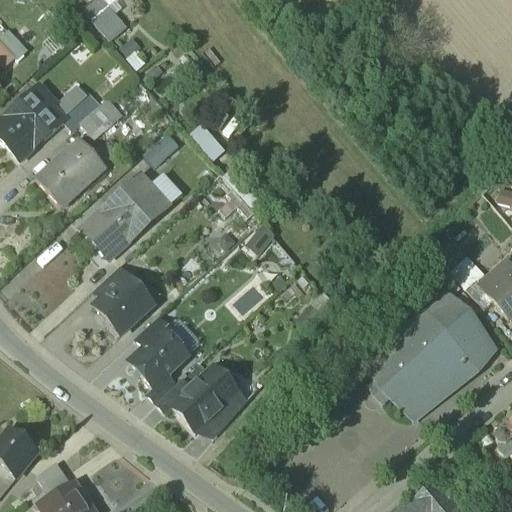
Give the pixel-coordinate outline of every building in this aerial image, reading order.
[(101,0),(94,0),(93,1),(92,0),(80,10),(103,38),(121,23),(101,0)] [(135,67),(147,58),(130,37),(118,47),(135,67)] [(12,59),(0,45),(0,67),(2,69),(12,59)] [(34,90),(4,118),(4,119),(0,122),(0,144),(3,148),(5,147),(20,163),(62,125),(64,123),(61,119),(34,90)] [(85,98),(61,119),(64,123),(62,125),(69,133),(78,126),(95,109),(85,98)] [(95,109),(78,126),(89,138),(107,121),(95,109)] [(142,154),(153,167),(177,145),(166,133),(142,154)] [(219,153),(200,134),(190,143),(210,162),(219,153)] [(79,143),(35,182),(60,210),(104,170),(79,143)] [(139,178),(79,232),(95,249),(98,247),(111,261),(141,233),(134,225),(160,201),(139,178)] [(272,241),(260,230),(243,249),(255,260),(272,241)] [(466,285),(483,270),(467,253),(450,268),(466,285)] [(511,271),(506,264),(480,287),(479,288),(493,304),(506,319),(511,314),(511,271)] [(116,270),(91,293),(99,302),(100,302),(106,297),(109,301),(129,283),(116,270)] [(139,272),(131,281),(153,303),(162,294),(139,272)] [(129,283),(109,301),(106,297),(100,302),(99,302),(92,308),(118,337),(151,307),(129,283)] [(480,287),(475,283),(465,292),(483,312),(493,304),(479,288),(480,287)] [(446,300),(368,369),(379,382),(370,390),(382,404),(392,395),(414,421),(492,352),(446,300)] [(156,319),(134,339),(143,349),(165,329),(156,319)] [(185,358),(162,333),(166,330),(165,329),(143,349),(130,361),(142,374),(139,376),(152,390),(165,377),(185,358)] [(188,391),(169,408),(170,409),(194,435),(210,421),(228,404),(236,397),(211,370),(188,391)] [(152,390),(146,395),(155,405),(174,387),(165,377),(152,390)] [(174,387),(155,405),(164,414),(170,409),(169,408),(188,391),(180,382),(174,387)] [(228,404),(210,421),(220,432),(236,414),(228,404)] [(511,455),(511,439),(504,430),(505,429),(498,428),(497,434),(495,437),(495,442),(498,446),(498,449),(507,459),(511,455)] [(36,453),(9,430),(0,440),(0,468),(14,480),(36,453)] [(258,460),(250,467),(259,478),(267,471),(258,460)] [(55,465),(35,479),(43,490),(63,476),(55,465)] [(0,468),(0,496),(14,480),(0,468)] [(63,476),(43,490),(50,500),(70,487),(63,476)] [(457,511),(434,484),(408,507),(412,511),(457,511)] [(50,500),(36,510),(36,511),(91,511),(73,485),(70,487),(50,500)]
